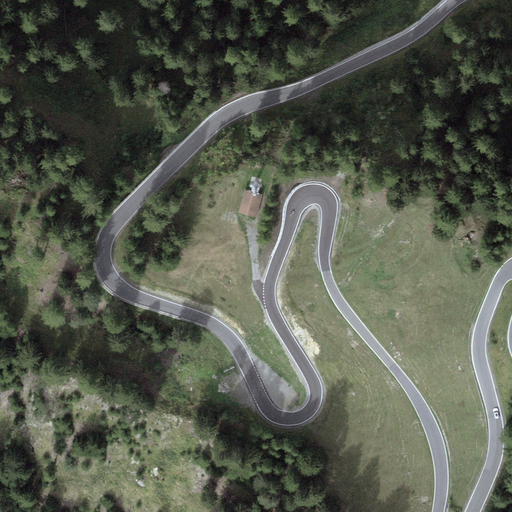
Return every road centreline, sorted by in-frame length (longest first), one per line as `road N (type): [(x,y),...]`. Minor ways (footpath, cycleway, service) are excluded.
road 1 (secondary): [(438,511),(443,476),(422,407),(328,279),(326,196),(305,197),(269,285),(278,322),(316,386),(315,402),(299,417),(267,409),(222,329),(127,293),(109,277),(103,249),(126,210),(222,117),(368,58),(457,0)]
road 2 (secondary): [(511,268),(480,329),(496,433),(472,511)]
